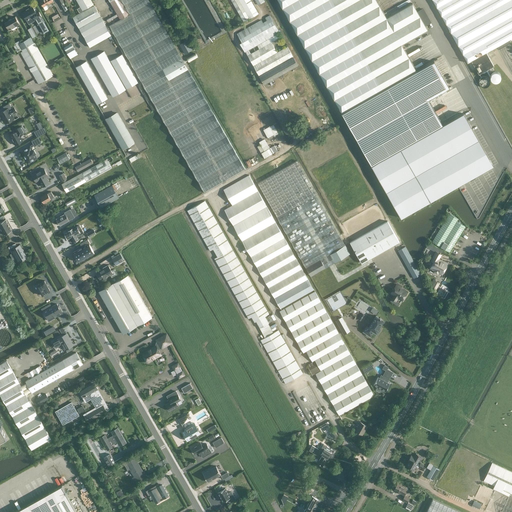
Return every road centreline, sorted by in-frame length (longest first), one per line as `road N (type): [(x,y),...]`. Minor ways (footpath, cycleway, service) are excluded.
road 1 (unclassified): [(200,511),(0,161)]
road 2 (primary): [(347,511),(511,211)]
